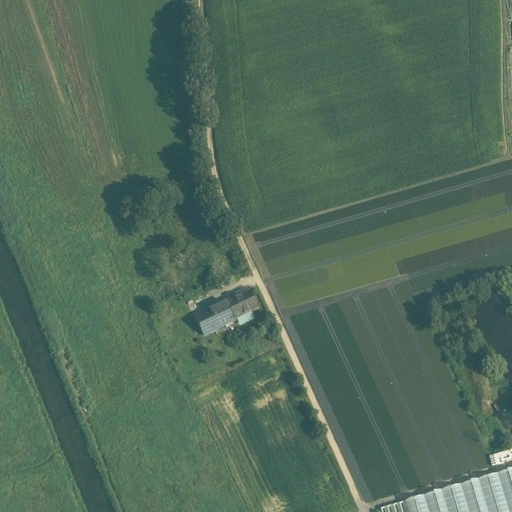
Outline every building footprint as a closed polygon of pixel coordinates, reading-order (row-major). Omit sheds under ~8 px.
[(250,292),(226,304),(235,321),(258,310),(250,292)] [(226,304),(194,319),(203,337),(235,321),(226,304)] [(463,436),(466,441),(477,437),(475,431),(463,436)] [(511,449),(490,456),(492,464),(511,458),(511,449)] [(511,511),(511,471),(381,510),(381,511),(511,511)]
